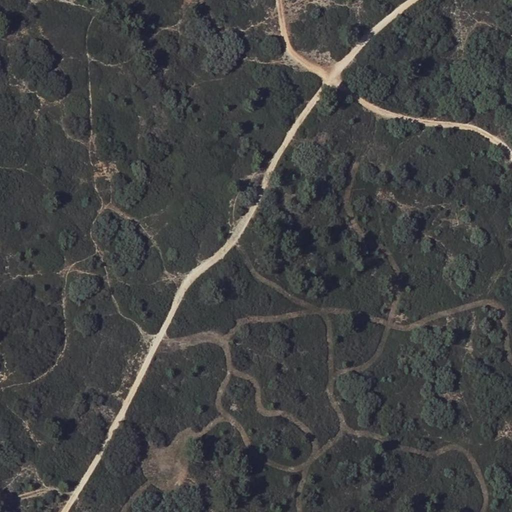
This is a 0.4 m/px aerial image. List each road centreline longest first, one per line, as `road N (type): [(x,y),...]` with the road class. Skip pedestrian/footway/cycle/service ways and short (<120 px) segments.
road 1 (track): [(410,0),(323,79),(230,243),(183,285),(115,429),(62,511)]
road 2 (track): [(511,151),(503,137),(467,119),(425,116),(323,79),(287,45),(273,0)]
